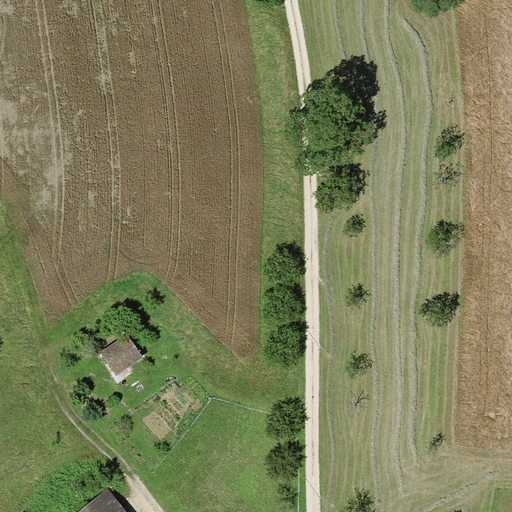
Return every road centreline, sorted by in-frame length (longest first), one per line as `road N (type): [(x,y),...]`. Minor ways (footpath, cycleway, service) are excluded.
road 1 (track): [(315,511),(313,163),(289,0)]
road 2 (track): [(0,224),(50,384),(71,420),(155,511)]
